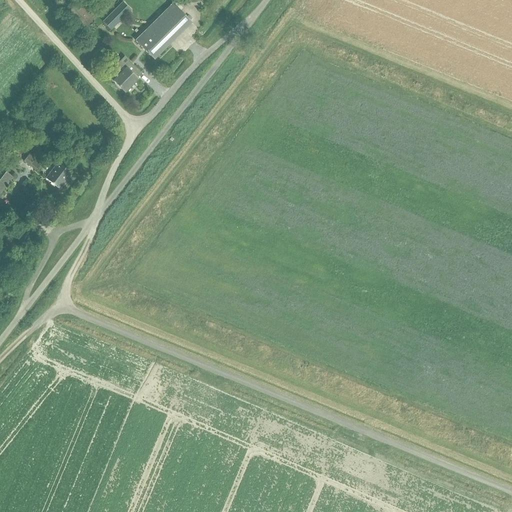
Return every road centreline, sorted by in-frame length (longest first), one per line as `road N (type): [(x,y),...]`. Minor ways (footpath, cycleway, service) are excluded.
road 1 (unclassified): [(56,304),(511,492)]
road 2 (unclassified): [(98,214),(245,26)]
road 3 (unclassified): [(19,0),(138,129)]
road 4 (unclassified): [(245,26),(197,61),(138,129)]
road 5 (unclassified): [(90,226),(0,341)]
